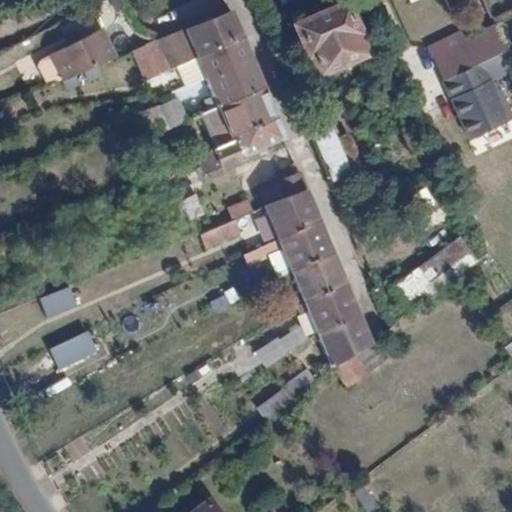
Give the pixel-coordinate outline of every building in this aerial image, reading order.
[(342,5),(294,26),(306,53),(308,53),(315,70),(319,72),(358,57),(360,50),(354,36),(354,31),(342,5)] [(240,40),(231,16),(227,17),(225,13),(222,11),(214,15),(213,19),(215,22),(203,27),(200,23),(196,22),(188,25),(187,28),(188,32),(155,45),(153,43),(130,52),(142,84),(148,81),(145,74),(150,72),(154,78),(195,60),(240,40)] [(494,26),(456,46),(467,70),(470,68),(496,56),(505,51),(494,26)] [(33,60),(44,87),(58,81),(112,60),(99,28),(77,37),(75,30),(63,35),(66,42),(46,49),(47,51),(35,55),(33,60)] [(240,40),(195,60),(203,79),(249,60),(240,40)] [(456,46),(444,52),(456,75),(467,70),(456,46)] [(456,75),(444,52),(431,58),(442,82),(456,75)] [(502,69),(496,56),(470,68),(476,81),(502,69)] [(205,114),(261,90),(249,60),(203,79),(211,99),(201,102),(205,114)] [(511,117),(511,91),(509,85),(500,89),(494,78),(450,101),(466,139),(510,119),(511,117)] [(193,84),(201,102),(211,99),(203,79),(193,84)] [(273,120),(261,90),(205,114),(219,148),(230,143),(229,140),(273,120)] [(166,103),(155,108),(165,131),(185,123),(176,104),(171,103),(166,103)] [(165,131),(155,108),(127,120),(138,143),(165,131)] [(320,117),(305,123),(329,182),(333,190),(339,186),(336,179),(350,172),(344,159),(351,156),(354,150),(349,136),(345,135),(336,138),(327,120),(320,117)] [(230,143),(219,148),(194,159),(202,177),(243,161),(241,157),(281,139),(273,120),(229,140),(230,143)] [(285,199),(303,192),(296,175),(277,183),(285,199)] [(285,199),(277,183),(258,191),(265,207),(285,199)] [(275,241),(315,222),(303,192),(285,199),(265,207),(252,213),(230,222),(213,228),(207,231),(198,235),(203,247),(258,225),(256,221),(265,218),(275,241)] [(202,217),(194,198),(179,204),(186,223),(202,217)] [(225,211),(230,222),(252,213),(247,203),(225,211)] [(210,217),(213,228),(230,222),(225,211),(210,217)] [(275,241),(289,274),(328,253),(315,222),(275,241)] [(250,253),(261,247),(258,239),(246,245),(246,247),(241,250),(243,256),(250,253)] [(390,290),(407,313),(458,274),(474,262),(454,239),(390,290)] [(250,253),(243,256),(246,263),(253,259),(250,253)] [(328,253),(289,274),(274,282),(264,288),(266,293),(292,281),(303,306),(341,284),(328,253)] [(261,281),(264,288),(274,282),(271,276),(261,281)] [(353,314),(341,284),(303,306),(316,338),(353,314)] [(43,319),(70,308),(63,288),(35,299),(43,319)] [(277,321),(290,314),(285,308),(273,314),(274,316),(269,318),(272,324),(277,321)] [(353,314),(316,338),(328,365),(331,373),(353,356),(366,346),(353,314)] [(265,372),(307,345),(298,332),(277,345),(275,342),(254,355),(265,372)] [(73,336),(46,350),(56,370),(84,355),(73,336)] [(511,369),(511,344),(511,343),(497,355),(509,372),(511,369)] [(368,375),(353,356),(331,373),(320,381),(314,386),(328,404),(368,375)] [(331,373),(328,365),(316,374),(320,381),(331,373)] [(308,392),(314,386),(305,373),(284,388),(295,402),(308,392)] [(279,391),(279,394),(289,406),(295,402),(284,388),(279,391)] [(266,423),(289,406),(279,394),(259,411),(266,423)] [(364,490),(354,496),(364,511),(369,511),(376,508),(364,490)] [(211,511),(203,500),(187,511),(211,511)]
